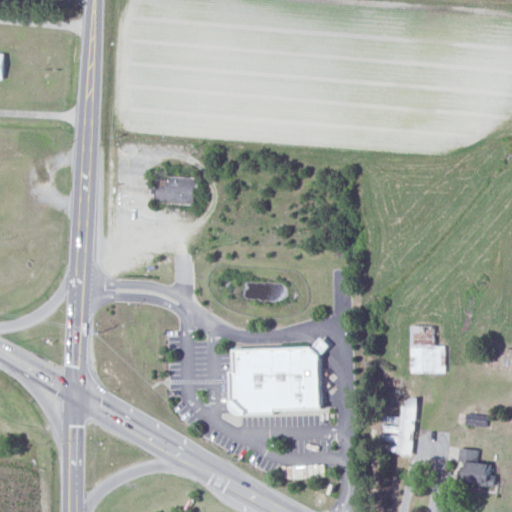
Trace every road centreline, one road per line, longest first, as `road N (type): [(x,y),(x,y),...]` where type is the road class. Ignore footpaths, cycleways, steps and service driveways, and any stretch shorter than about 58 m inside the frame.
road 1 (secondary): [(75,393),(95,0)]
road 2 (secondary): [(75,393),(285,511)]
road 3 (secondary): [(84,511),(101,489),(129,473),(183,468),(235,482)]
road 4 (secondary): [(0,358),(54,418),(72,490)]
road 5 (secondary): [(82,242),(47,310),(0,327)]
